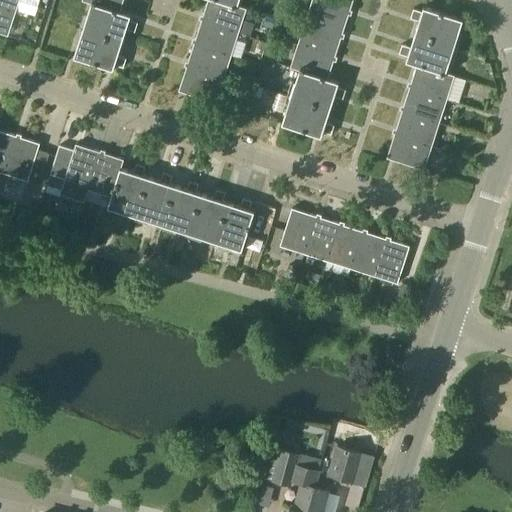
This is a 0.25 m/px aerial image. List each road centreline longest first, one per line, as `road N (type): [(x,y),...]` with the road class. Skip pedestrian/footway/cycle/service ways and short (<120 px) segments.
road 1 (residential): [(482,227),(0,69)]
road 2 (residential): [(392,511),(449,326)]
